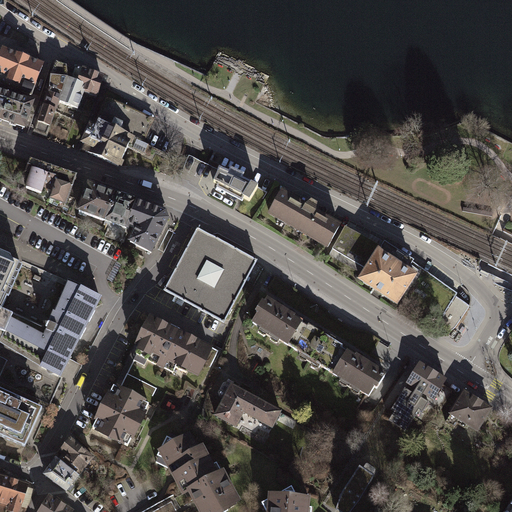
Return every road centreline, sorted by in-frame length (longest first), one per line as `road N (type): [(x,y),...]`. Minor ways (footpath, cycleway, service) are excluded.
road 1 (residential): [(56,45),(434,251),(502,312)]
road 2 (primary): [(193,207),(270,246),(465,372)]
road 3 (residential): [(34,476),(193,207)]
road 4 (primary): [(0,138),(193,207)]
